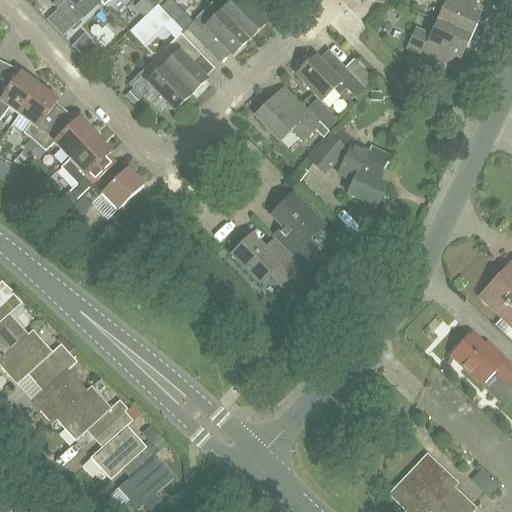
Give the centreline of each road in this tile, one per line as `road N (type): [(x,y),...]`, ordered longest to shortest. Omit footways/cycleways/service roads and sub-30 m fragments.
road 1 (unclassified): [(247,456),(408,294),(511,74)]
road 2 (tertiary): [(247,456),(0,244)]
road 3 (residential): [(208,121),(268,179),(221,226),(162,164)]
road 4 (residential): [(0,1),(162,164)]
road 5 (residential): [(208,121),(325,9),(317,0)]
